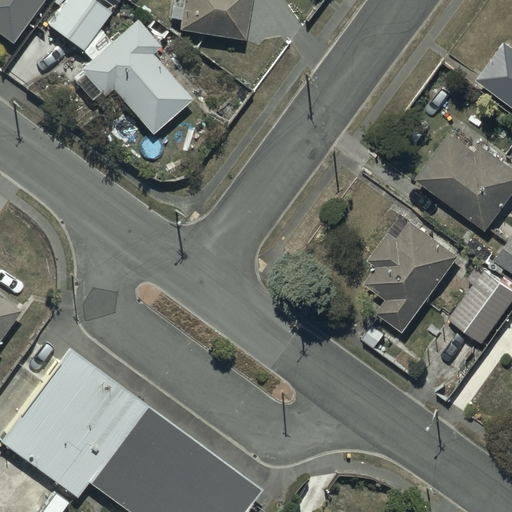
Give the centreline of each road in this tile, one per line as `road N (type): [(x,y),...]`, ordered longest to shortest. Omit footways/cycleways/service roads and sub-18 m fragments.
road 1 (residential): [(511,511),(194,280)]
road 2 (residential): [(400,0),(194,280)]
road 3 (residential): [(194,280),(0,136)]
